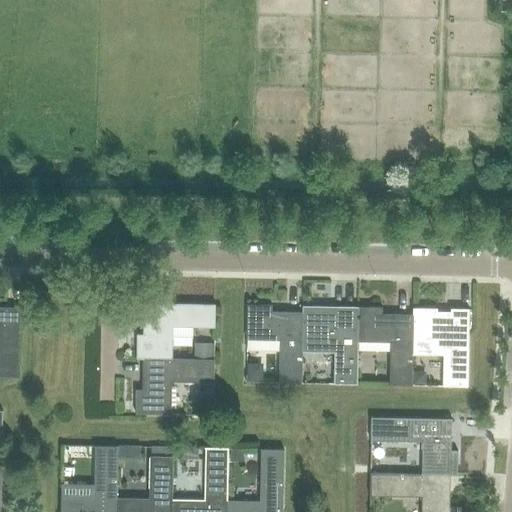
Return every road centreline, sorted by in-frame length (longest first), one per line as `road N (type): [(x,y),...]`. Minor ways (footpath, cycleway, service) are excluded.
road 1 (residential): [(511,266),(109,259)]
road 2 (residential): [(107,401),(109,259)]
